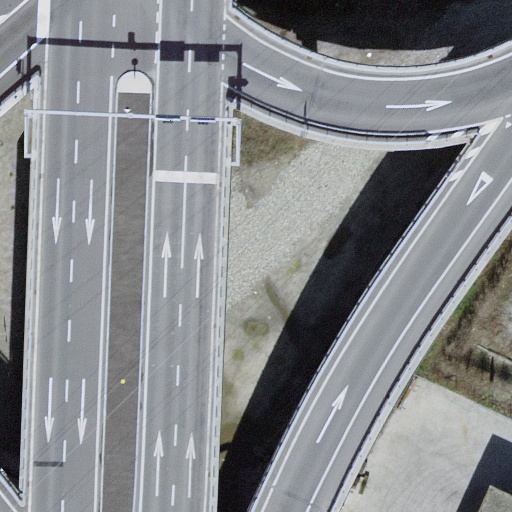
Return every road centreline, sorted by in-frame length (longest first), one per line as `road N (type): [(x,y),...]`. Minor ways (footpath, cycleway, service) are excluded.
road 1 (primary): [(84,0),(53,511)]
road 2 (primary): [(173,511),(197,26)]
road 3 (motorway): [(287,511),(390,318),(511,145)]
road 4 (motorway): [(197,26),(278,77),(344,100),(437,105),(511,86)]
